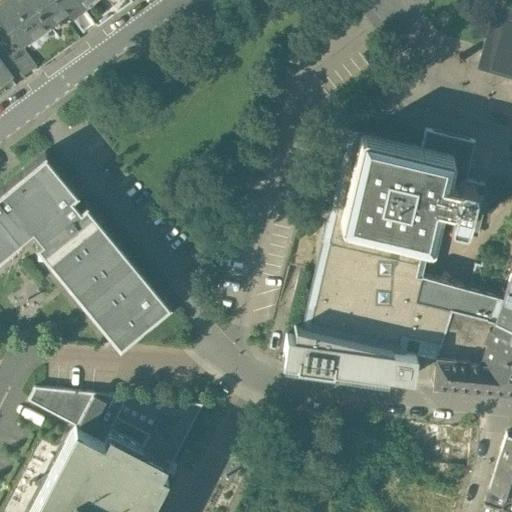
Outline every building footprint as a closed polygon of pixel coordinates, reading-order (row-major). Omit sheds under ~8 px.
[(0,16),(6,25),(43,0),(2,0),(0,2),(0,16)] [(78,0),(43,0),(6,25),(19,43),(66,9),(72,16),(84,7),(78,0)] [(511,14),(503,12),(489,59),(511,65),(511,14)] [(37,65),(23,45),(9,55),(23,75),(35,66),(37,65)] [(0,82),(12,75),(0,57),(0,82)] [(421,143),(348,126),(301,324),(301,325),(404,349),(408,331),(420,334),(440,338),(450,307),(415,299),(421,273),(428,244),(430,244),(433,242),(442,203),(451,205),(449,217),(451,219),(463,223),(466,221),(475,183),(473,179),(466,177),(475,138),(425,127),(421,143)] [(78,191),(45,150),(0,186),(0,255),(21,239),(21,238),(32,229),(39,238),(35,242),(44,253),(43,253),(119,344),(170,302),(86,200),(80,205),(75,199),(72,196),(77,192),(78,191)] [(511,268),(511,263),(484,256),(481,264),(476,263),(469,286),(502,295),(511,268)] [(511,268),(502,295),(502,297),(497,295),(489,317),(511,322),(511,268)] [(469,286),(421,273),(415,299),(450,307),(489,317),(497,295),(502,297),(502,295),(469,286)] [(11,294),(26,315),(46,301),(31,279),(11,294)] [(511,322),(489,317),(450,307),(440,338),(435,353),(434,356),(435,356),(432,379),(431,383),(435,383),(435,382),(511,388),(511,322)] [(404,349),(301,325),(301,324),(294,323),(293,334),(286,333),(284,349),(283,349),(281,363),(388,378),(389,371),(412,375),(416,351),(403,350),(404,349)] [(440,338),(420,334),(416,351),(434,356),(435,353),(440,338)] [(41,383),(35,383),(29,397),(77,422),(168,469),(203,400),(41,383)] [(77,422),(30,511),(145,511),(168,469),(77,422)] [(511,431),(506,431),(489,487),(507,493),(503,507),(510,510),(511,510),(511,431)] [(503,507),(484,502),(480,511),(508,511),(510,510),(503,507)]
